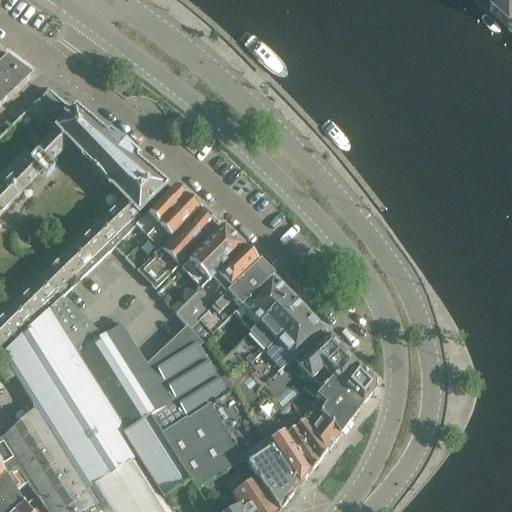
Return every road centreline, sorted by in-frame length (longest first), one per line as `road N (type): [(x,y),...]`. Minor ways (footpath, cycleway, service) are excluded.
road 1 (unclassified): [(365,511),(411,465),(435,413),(437,369),(420,307),(348,202),(288,140),(119,0)]
road 2 (residential): [(380,297),(353,309),(61,61)]
road 3 (unclassified): [(97,24),(245,146),(380,297)]
road 4 (unclassified): [(380,297),(395,328),(401,386),(385,438),(339,511)]
